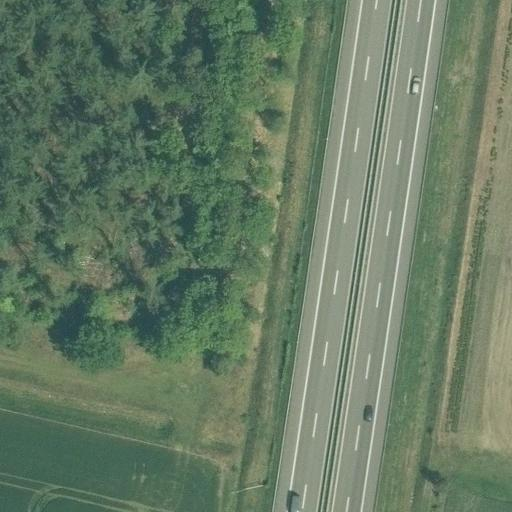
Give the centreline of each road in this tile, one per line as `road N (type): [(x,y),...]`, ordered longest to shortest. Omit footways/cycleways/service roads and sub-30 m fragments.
road 1 (motorway): [(375,0),(302,511)]
road 2 (motorway): [(346,511),(419,0)]
